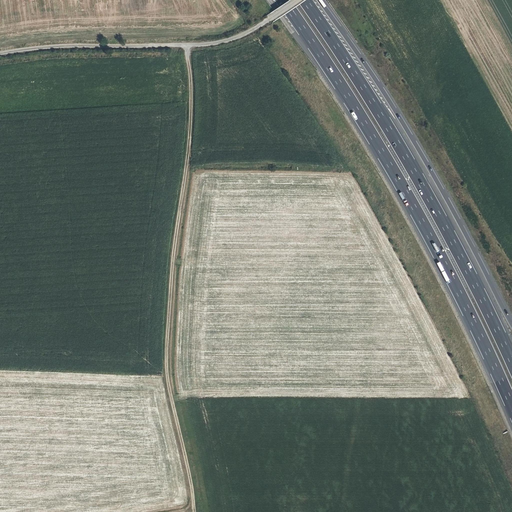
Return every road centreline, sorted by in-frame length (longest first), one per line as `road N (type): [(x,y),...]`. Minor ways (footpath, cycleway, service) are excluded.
road 1 (track): [(195,511),(166,353),(192,102),(186,44)]
road 2 (motorway): [(283,0),(405,191),(511,406)]
road 3 (motorway): [(511,362),(421,181),(305,0)]
road 4 (motorway): [(511,325),(425,161),(319,0)]
